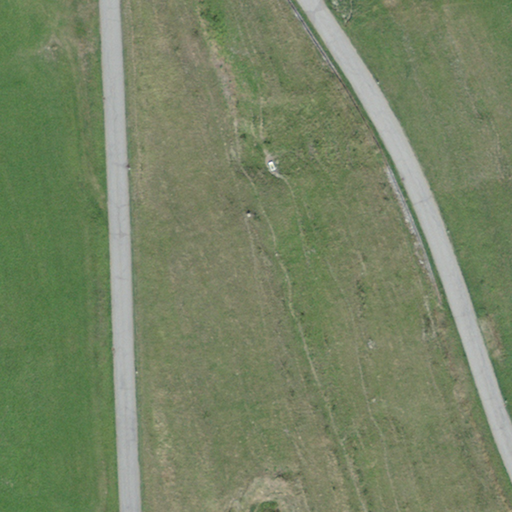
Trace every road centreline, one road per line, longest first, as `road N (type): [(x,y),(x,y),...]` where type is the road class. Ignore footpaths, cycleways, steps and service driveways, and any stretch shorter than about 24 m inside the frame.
road 1 (unclassified): [(109,0),(130,511)]
road 2 (unclassified): [(511,458),(478,389),(426,224),(299,0)]
